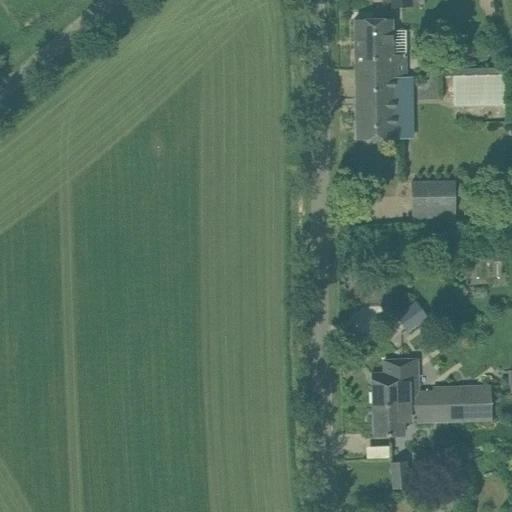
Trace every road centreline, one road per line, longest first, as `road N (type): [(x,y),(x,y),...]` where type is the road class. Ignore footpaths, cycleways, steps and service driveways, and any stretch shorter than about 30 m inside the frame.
road 1 (unclassified): [(323,511),(326,68),(316,0)]
road 2 (unclassified): [(0,101),(115,0)]
